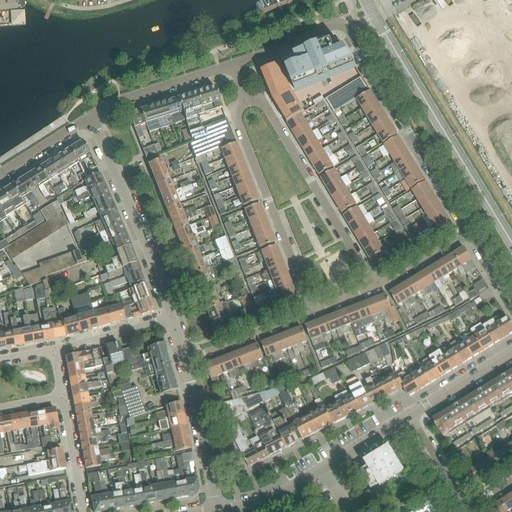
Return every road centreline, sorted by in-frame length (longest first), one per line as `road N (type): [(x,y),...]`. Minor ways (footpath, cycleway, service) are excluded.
road 1 (residential): [(469,231),(349,32),(329,27),(233,62)]
road 2 (unclassified): [(511,241),(369,9)]
road 3 (residential): [(378,285),(261,100),(245,99)]
road 4 (residential): [(245,99),(236,112),(311,310)]
road 5 (residential): [(174,319),(90,115)]
road 6 (unclassified): [(218,510),(272,498),(409,414)]
road 7 (residential): [(218,510),(187,358)]
road 8 (residential): [(233,62),(90,115)]
road 9 (residential): [(311,310),(187,358)]
road 10 (residential): [(174,319),(53,350)]
road 11 (unclassified): [(409,414),(511,352)]
